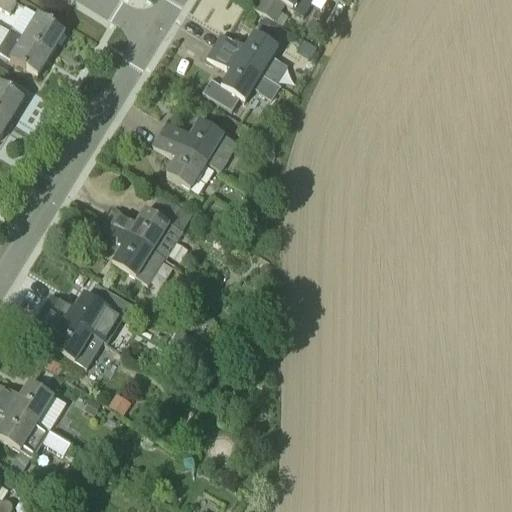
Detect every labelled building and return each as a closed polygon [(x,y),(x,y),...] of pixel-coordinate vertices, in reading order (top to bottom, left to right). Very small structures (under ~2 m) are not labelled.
[(0,0),(0,12),(14,21),(22,9),(6,0),(0,0)] [(304,20),(315,0),(260,0),(253,13),(265,20),(275,26),(286,9),(304,20)] [(23,43),(51,60),(65,38),(53,31),(54,30),(49,27),(37,20),(23,43)] [(273,39),(279,29),(275,26),(265,20),(258,30),(273,39)] [(27,73),(38,80),(51,60),(23,43),(10,35),(0,50),(0,57),(26,74),(27,73)] [(215,50),(263,79),(279,53),(254,38),(245,53),(222,39),(215,50)] [(246,107),(263,79),(215,50),(208,62),(231,77),(221,92),(246,107)] [(0,119),(10,126),(23,104),(12,97),(12,96),(0,88),(0,119)] [(0,142),(10,126),(0,119),(0,142)] [(167,127),(160,137),(208,167),(224,177),(240,150),(199,125),(190,141),(167,127)] [(208,167),(160,137),(153,150),(176,164),(167,180),(191,195),(208,167)] [(274,146),(257,146),(257,162),(274,163),(274,146)] [(169,229),(180,211),(160,200),(150,217),(145,214),(136,229),(113,215),(106,226),(161,260),(177,233),(169,229)] [(225,237),(232,227),(216,216),(209,226),(225,237)] [(112,268),(144,288),(161,260),(106,226),(98,238),(121,252),(112,268)] [(272,270),(267,268),(261,271),(260,277),(267,280),(273,277),(272,270)] [(74,313),(51,299),(44,310),(92,339),(108,313),(84,298),(74,313)] [(92,339),(44,310),(37,323),(60,337),(50,352),(86,374),(103,346),(92,339)] [(236,368),(243,357),(223,343),(216,354),(236,368)] [(58,379),(64,370),(49,362),(44,371),(58,379)] [(41,382),(58,393),(64,384),(46,374),(41,382)] [(0,403),(39,428),(55,401),(29,386),(20,402),(0,389),(0,403)] [(115,395),(107,409),(123,418),(131,405),(115,395)] [(94,419),(101,407),(91,401),(84,413),(94,419)] [(33,462),(42,446),(63,459),(71,447),(39,428),(0,403),(0,421),(6,425),(0,434),(0,442),(19,454),(10,471),(20,478),(30,460),(33,462)] [(41,490),(49,477),(36,469),(27,482),(41,490)]
